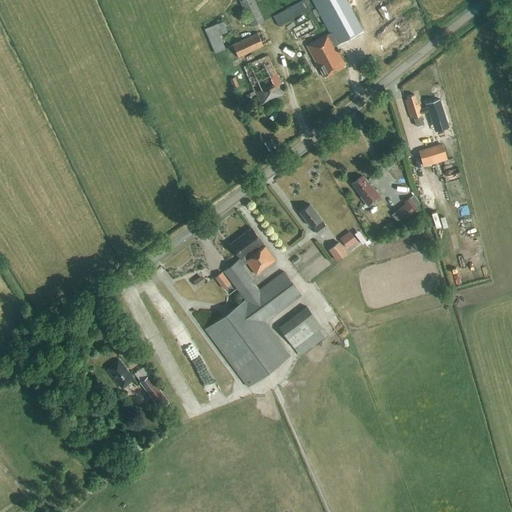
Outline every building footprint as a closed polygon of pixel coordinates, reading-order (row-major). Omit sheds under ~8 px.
[(238,0),(243,11),(246,16),(242,18),(245,25),(249,23),(251,27),(263,21),(253,0),(238,0)] [(301,0),(269,15),(273,26),(307,10),(302,0),(301,0)] [(324,77),(345,66),(335,47),(362,33),(343,0),(311,0),(330,34),(307,46),(324,77)] [(316,29),(311,19),(292,29),(298,39),(316,29)] [(205,30),(204,30),(215,54),(223,50),(228,48),(225,42),(227,41),(225,37),(221,39),(220,36),(222,35),(221,34),(227,32),(222,22),(205,30)] [(262,47),(256,33),(242,40),(232,44),(232,46),(238,58),(262,47)] [(260,104),(284,93),(268,57),(244,68),(260,104)] [(239,86),(235,77),(229,79),(233,89),(239,86)] [(414,95),(407,97),(408,100),(405,100),(411,119),(413,118),(416,127),(424,124),(421,115),(422,115),(419,104),(417,104),(414,95)] [(437,108),(430,110),(432,118),(439,116),(437,108)] [(423,166),(447,159),(442,142),(418,149),(423,166)] [(371,187),(362,176),(352,184),(361,196),(360,197),(368,206),(380,197),(372,187),(371,187)] [(395,211),(403,221),(418,209),(409,198),(404,201),(405,203),(395,211)] [(310,204),(299,212),(310,226),(312,224),(315,227),(313,229),(318,235),(327,228),(310,204)] [(241,238),(231,245),(240,258),(237,260),(237,261),(241,267),(247,262),(246,261),(253,255),(251,252),(263,243),(251,228),(240,237),(241,238)] [(350,231),(340,239),(347,249),(357,241),(350,231)] [(328,250),(336,261),(346,253),(338,242),(328,250)] [(253,255),(246,261),(247,262),(256,275),(275,261),(265,247),(253,255)] [(245,300),(205,329),(248,387),(290,356),(265,322),(301,296),(283,272),(259,290),(241,267),(237,261),(224,271),(245,300)] [(230,284),(221,272),(214,277),(223,289),(230,284)] [(192,282),(197,287),(204,281),(200,276),(192,282)] [(278,327),(299,356),(327,335),(306,307),(278,327)] [(339,320),(330,326),(339,338),(348,332),(339,320)] [(197,358),(189,362),(194,372),(202,368),(197,358)] [(119,360),(107,369),(122,388),(133,378),(119,360)] [(149,375),(139,382),(155,403),(153,404),(158,410),(159,408),(169,401),(165,396),(149,375)] [(141,450),(138,438),(128,440),(131,452),(141,450)] [(102,445),(107,452),(112,449),(107,441),(102,445)] [(97,466),(103,462),(107,458),(96,444),(92,447),(96,451),(95,452),(93,448),(86,453),(97,466)] [(18,496),(22,505),(33,499),(30,491),(18,496)]
